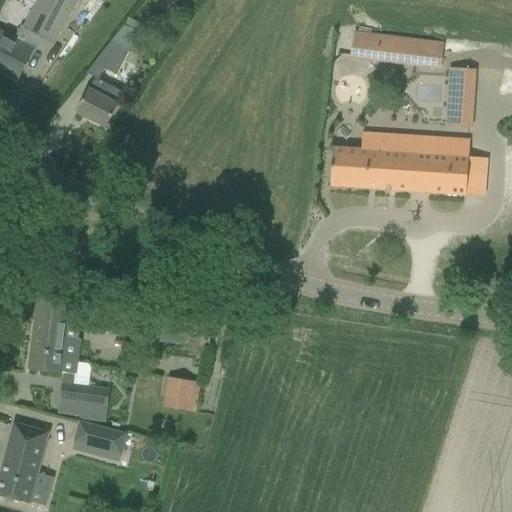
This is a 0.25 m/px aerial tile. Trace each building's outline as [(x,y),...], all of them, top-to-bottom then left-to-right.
[(76,1),(73,0),(39,0),(25,29),(54,44),(76,1)] [(94,64),(116,76),(139,33),(125,26),(94,64)] [(0,70),(18,80),(33,51),(0,33),(0,70)] [(355,33),(352,59),(369,61),(372,35),(355,33)] [(443,43),(404,39),(400,65),(440,69),(443,43)] [(77,113),(106,128),(124,93),(96,78),(77,113)] [(511,79),(500,79),(499,94),(511,94),(511,79)] [(473,117),(446,115),(445,127),(473,129),(473,117)] [(466,195),(483,197),(487,160),(468,159),(470,141),(363,134),(362,151),(333,149),(331,187),(466,196),(466,195)] [(38,297),(34,333),(66,338),(66,339),(78,340),(79,331),(80,331),(81,323),(84,303),(83,303),(38,297)] [(176,342),(209,346),(212,323),(179,319),(180,318),(111,309),(108,333),(176,342)] [(61,400),(108,406),(110,391),(74,386),(76,375),(77,375),(81,341),(78,340),(66,339),(66,338),(34,333),(29,369),(62,374),(62,373),(66,374),(65,385),(63,385),(61,400)] [(164,408),(189,412),(190,403),(198,405),(201,383),(191,382),(170,378),(169,378),(164,408)] [(75,443),(121,455),(126,435),(80,423),(75,443)] [(0,476),(0,496),(30,505),(49,434),(14,424),(0,476)]
